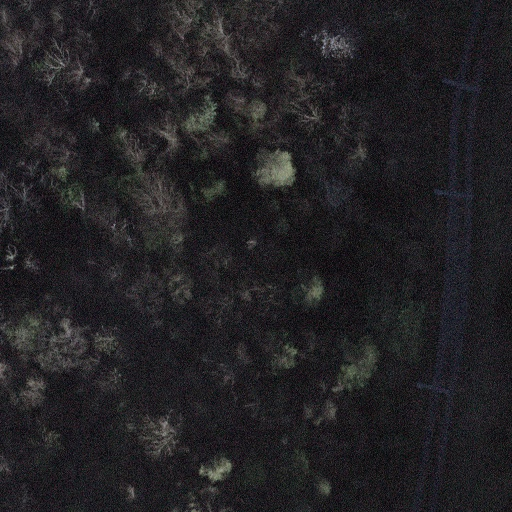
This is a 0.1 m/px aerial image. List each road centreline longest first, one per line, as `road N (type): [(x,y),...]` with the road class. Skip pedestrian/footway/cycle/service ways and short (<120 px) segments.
road 1 (trunk): [(303,0),(190,263),(99,511)]
road 2 (track): [(464,0),(409,511)]
